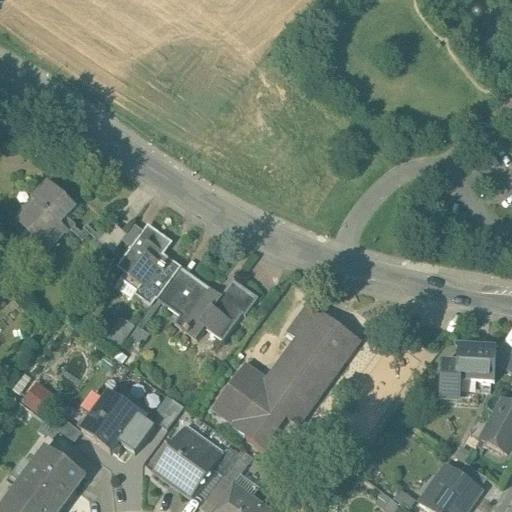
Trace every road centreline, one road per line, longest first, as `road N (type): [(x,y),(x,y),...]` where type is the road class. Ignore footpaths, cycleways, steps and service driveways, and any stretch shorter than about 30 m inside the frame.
road 1 (residential): [(0,74),(243,232),(511,307)]
road 2 (unknown): [(147,173),(163,131),(148,41),(154,0)]
